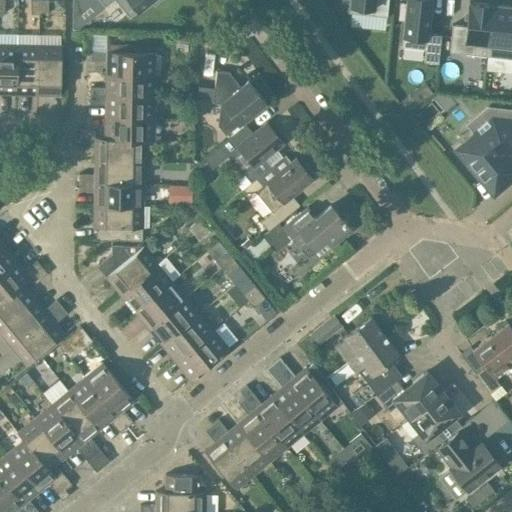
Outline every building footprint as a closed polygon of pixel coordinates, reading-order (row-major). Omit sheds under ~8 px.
[(39,0),(30,0),(31,12),(39,13),(39,0)] [(39,0),(39,13),(48,13),(47,0),(39,0)] [(64,9),(64,0),(54,0),(54,4),(59,9),(64,9)] [(100,0),(105,6),(112,0),(115,0),(129,17),(150,0),(154,5),(159,0),(100,0)] [(350,0),(349,12),(387,16),(388,0),(350,0)] [(425,49),(424,60),(438,62),(441,34),(427,33),(430,0),(406,0),(406,3),(400,2),(399,19),(405,19),(402,46),(425,49)] [(453,24),(450,51),(487,55),(494,4),(469,1),(467,25),(453,24)] [(487,55),(511,58),(511,5),(494,4),(487,55)] [(0,92),(15,93),(17,43),(0,42),(0,92)] [(15,93),(37,94),(39,44),(17,43),(15,93)] [(61,44),(39,44),(37,94),(60,94),(61,44)] [(106,50),(91,50),(91,58),(106,59),(106,50)] [(110,50),(110,73),(155,74),(160,74),(160,54),(156,54),(156,51),(110,50)] [(218,125),(226,134),(266,102),(248,80),(238,89),(229,78),(230,72),(216,70),(213,102),(220,103),(218,125)] [(155,96),(155,74),(110,73),(109,95),(155,96)] [(178,90),(188,90),(188,76),(178,76),(178,90)] [(90,86),(90,94),(105,94),(105,86),(90,86)] [(105,94),(90,94),(90,103),(105,103),(105,94)] [(401,100),(408,109),(417,103),(410,94),(401,100)] [(154,117),(155,96),(109,95),(109,116),(154,117)] [(511,108),(498,107),(497,118),(490,117),(472,132),(475,135),(457,150),(494,192),(511,177),(511,160),(511,108)] [(109,116),(109,137),(109,138),(144,138),(144,139),(154,140),(154,117),(109,116)] [(253,133),(245,124),(205,158),(212,168),(227,155),(250,182),(256,177),(282,156),(276,148),(283,142),(266,122),(253,133)] [(80,129),(80,137),(94,137),(94,129),(80,129)] [(94,137),(80,137),(79,146),(94,146),(94,137)] [(144,160),(144,139),(144,138),(109,138),(109,137),(99,137),(98,159),(144,160)] [(262,185),(255,191),(271,211),(260,220),(268,230),(279,220),(299,204),(292,195),(313,178),(296,158),(291,162),(285,154),(282,156),(256,177),(262,185)] [(143,182),(144,160),(98,159),(98,182),(143,182)] [(79,172),(79,181),(93,181),(94,172),(79,172)] [(93,181),(79,181),(78,190),(93,190),(93,181)] [(143,204),(143,182),(98,182),(97,203),(143,204)] [(180,185),(180,203),(192,203),(192,185),(180,185)] [(143,204),(97,203),(97,226),(97,239),(132,240),(132,226),(143,227),(143,204)] [(284,226),(279,220),(268,230),(247,247),(256,259),(273,245),(277,250),(293,237),(298,243),(306,237),(320,255),(351,230),(345,223),(346,222),(344,219),(343,220),(330,205),(311,221),(303,211),(284,226)] [(193,232),(204,223),(199,216),(187,225),(193,232)] [(204,223),(193,232),(198,239),(210,229),(204,223)] [(253,241),(249,236),(239,245),(243,249),(253,241)] [(208,250),(221,266),(232,256),(219,241),(208,250)] [(144,244),(111,243),(111,252),(97,264),(120,293),(159,261),(144,244)] [(0,271),(13,261),(0,244),(0,271)] [(159,261),(120,293),(134,309),(172,278),(178,273),(164,256),(159,261)] [(232,256),(221,266),(226,272),(237,263),(232,256)] [(30,275),(42,265),(36,259),(25,268),(30,275)] [(28,278),(13,261),(0,271),(0,299),(19,283),(20,284),(28,278)] [(42,265),(30,275),(36,281),(47,272),(42,265)] [(186,294),(172,278),(134,309),(147,326),(186,294)] [(0,327),(33,300),(20,284),(19,283),(0,299),(0,327)] [(259,289),(254,283),(243,292),(248,299),(259,289)] [(259,289),(248,299),(253,305),(265,296),(259,289)] [(200,311),(186,294),(147,326),(161,343),(200,311)] [(50,314),(62,304),(56,298),(45,307),(50,314)] [(0,327),(0,331),(12,346),(47,317),(33,300),(0,327)] [(62,304),(50,314),(56,321),(67,311),(62,304)] [(213,328),(200,311),(161,343),(175,359),(213,328)] [(334,313),(312,331),(320,342),(341,324),(334,313)] [(335,344),(346,359),(383,333),(370,316),(344,335),(345,337),(335,344)] [(61,334),(47,317),(12,346),(26,363),(61,334)] [(511,328),(508,323),(490,336),(511,365),(511,364),(511,328)] [(81,326),(59,343),(70,357),(92,339),(81,326)] [(189,377),(195,372),(228,345),(213,328),(175,359),(189,377)] [(398,354),(383,333),(346,359),(354,371),(365,363),(372,373),(364,379),(376,394),(396,379),(399,377),(388,361),(398,354)] [(475,373),(490,393),(499,385),(494,378),(511,365),(490,336),(473,350),(484,365),(475,373)] [(102,361),(85,375),(114,411),(126,425),(133,420),(121,405),(131,396),(102,361)] [(285,363),(278,368),(288,380),(294,374),(285,363)] [(308,368),(291,383),(320,419),(341,401),(313,364),(308,368)] [(281,385),(288,380),(278,368),(272,373),(281,385)] [(409,417),(442,390),(426,370),(404,388),(396,379),(376,394),(389,411),(398,403),(409,417)] [(126,425),(114,411),(85,375),(68,389),(97,424),(107,416),(120,431),(126,425)] [(80,438),(93,453),(103,465),(110,460),(87,433),(97,424),(68,389),(60,378),(43,392),(51,402),(80,438)] [(245,396),(254,407),(261,402),(246,383),(239,389),(245,396)] [(303,432),(320,419),(291,383),(274,397),(303,432)] [(442,390),(409,417),(420,431),(411,438),(424,454),(443,439),(436,429),(458,411),(442,390)] [(254,407),(245,396),(238,401),(248,413),(254,407)] [(257,411),(286,446),(303,432),(274,397),(257,411)] [(103,465),(93,453),(80,438),(51,402),(34,416),(63,452),(74,443),(96,471),(103,465)] [(352,414),(359,423),(373,412),(366,403),(352,414)] [(257,411),(241,424),(270,460),(286,446),(257,411)] [(63,452),(34,416),(17,431),(23,438),(24,437),(46,466),(47,465),(53,472),(53,473),(65,488),(71,482),(53,460),(63,452)] [(270,460),(241,424),(231,433),(218,418),(212,423),(253,474),(270,460)] [(235,488),(253,474),(212,423),(205,428),(217,443),(206,452),(217,465),(235,488)] [(497,465),(499,464),(481,442),(473,449),(458,431),(439,446),(454,464),(448,468),(468,493),(500,468),(497,465)] [(7,451),(18,465),(36,487),(46,479),(62,498),(69,493),(65,488),(53,473),(53,472),(47,465),(46,466),(24,437),(23,438),(7,451)] [(7,451),(0,456),(0,476),(28,511),(40,511),(26,495),(36,487),(18,465),(7,451)] [(399,454),(388,462),(396,474),(407,465),(399,454)] [(429,458),(424,457),(419,461),(418,467),(422,472),(428,472),(433,469),(434,463),(429,458)] [(323,486),(337,475),(330,466),(316,477),(323,486)] [(159,490),(158,511),(204,511),(205,491),(199,491),(199,478),(195,474),(165,473),(165,490),(159,490)] [(28,511),(0,476),(0,511),(4,511),(12,506),(17,511),(28,511)] [(480,492),(485,497),(492,491),(488,486),(480,492)] [(140,503),(140,511),(154,511),(155,504),(140,503)]
